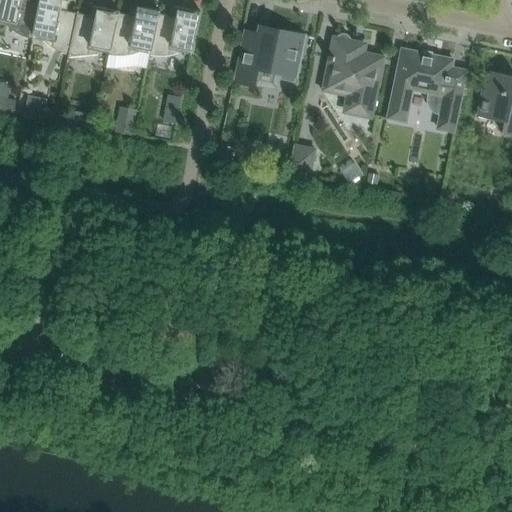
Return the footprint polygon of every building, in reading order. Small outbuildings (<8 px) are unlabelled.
[(0,0),(0,19),(6,21),(5,26),(7,26),(12,31),(18,34),(24,37),(32,39),(39,0),(0,0)] [(39,0),(39,5),(32,39),(32,40),(43,42),(44,42),(49,46),(55,50),(62,53),(68,55),(69,55),(78,13),(77,13),(68,11),(60,10),(62,1),(62,0),(39,0)] [(78,13),(69,55),(70,55),(77,56),(84,56),(90,55),(97,53),(98,53),(99,48),(110,51),(117,21),(118,13),(119,14),(119,11),(97,7),(97,8),(95,17),(88,15),(78,13)] [(110,51),(109,55),(110,56),(117,56),(124,56),(131,55),(138,53),(139,53),(140,49),(150,51),(149,56),(150,56),(159,14),(160,11),(137,7),(137,8),(135,17),(119,14),(118,13),(110,51)] [(159,14),(150,56),(157,56),(164,56),(171,55),(178,53),(179,54),(180,49),(192,51),(200,13),(200,12),(178,7),(178,8),(176,17),(159,14)] [(244,31),(233,83),(255,87),(259,70),(296,77),(305,35),(260,26),(258,34),(244,31)] [(333,39),(329,56),(327,56),(326,59),(328,59),(321,91),(346,96),(343,109),(347,114),(371,119),(380,76),(384,57),(365,53),(365,49),(365,46),(362,45),(351,43),(350,38),(347,34),(343,34),(338,35),(336,40),(333,39)] [(398,69),(388,118),(406,122),(412,90),(429,93),(428,100),(428,105),(431,109),(435,112),(441,113),(459,117),(464,91),(468,72),(453,69),(453,67),(452,66),(453,60),(431,55),(431,58),(424,57),(424,54),(402,49),(398,69)] [(511,76),(491,72),(487,91),(485,99),(481,99),(477,117),(504,122),(501,133),(511,135),(511,76)] [(0,79),(0,103),(6,104),(9,80),(0,79)] [(119,107),(116,131),(131,133),(134,108),(119,107)] [(288,173),(309,177),(315,150),(293,145),(288,173)]
